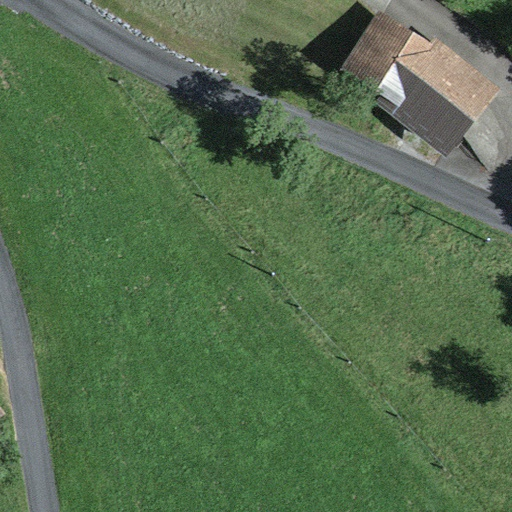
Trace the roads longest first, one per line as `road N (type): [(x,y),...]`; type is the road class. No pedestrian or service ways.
road 1 (unclassified): [(511,206),(403,149),(294,149),(112,50),(50,0)]
road 2 (unclassified): [(0,272),(43,511)]
